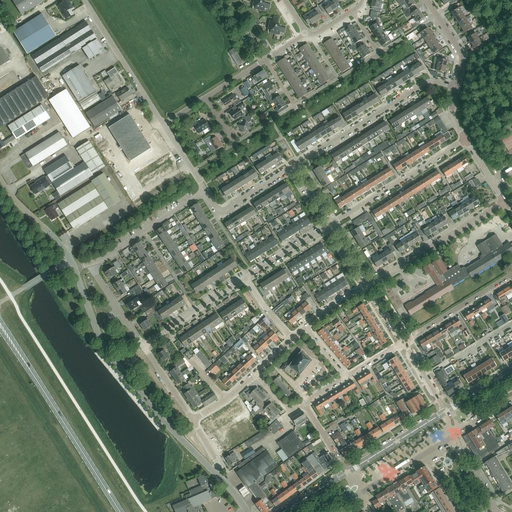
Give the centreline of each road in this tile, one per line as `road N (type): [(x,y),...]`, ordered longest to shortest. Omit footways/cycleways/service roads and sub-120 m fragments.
road 1 (unclassified): [(213,471),(103,347),(74,269)]
road 2 (residential): [(293,166),(428,81),(455,87)]
road 3 (secondary): [(30,371),(119,511)]
road 4 (residential): [(368,285),(504,201)]
road 5 (residential): [(330,224),(465,139)]
road 6 (unclassified): [(162,124),(84,0)]
road 7 (unclassified): [(90,263),(204,190)]
road 8 (residential): [(402,342),(511,274)]
road 9 (residential): [(142,346),(245,278)]
